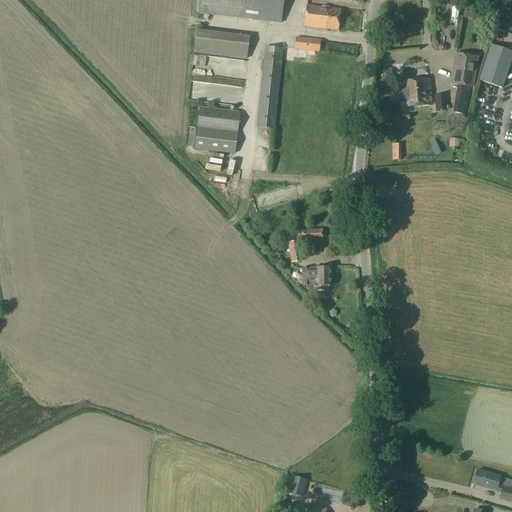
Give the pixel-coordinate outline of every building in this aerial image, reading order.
[(242,18),(258,20),(260,0),(195,0),(194,12),(233,16),(232,21),(242,22),(242,18)] [(289,24),(291,0),(279,0),(277,22),(289,24)] [(304,26),(328,29),(338,30),(340,10),(307,6),(304,26)] [(189,52),(243,58),(246,36),(192,31),(189,52)] [(290,47),(316,51),(318,39),(292,35),(290,47)] [(511,52),(491,45),(479,81),(502,89),(511,58),(511,52)] [(260,47),(258,93),(263,94),(262,110),(256,110),(255,127),(273,128),(278,48),(260,47)] [(454,104),(455,104),(454,113),(458,114),(458,115),(462,115),(462,114),(466,115),(468,107),(466,106),(470,87),(472,87),(476,58),(455,54),(450,83),(457,84),(454,104)] [(400,89),(391,90),(392,100),(401,99),(401,107),(431,105),(429,80),(399,82),(400,89)] [(446,110),(444,95),(434,97),(436,111),(446,110)] [(502,125),(504,101),(488,100),(488,97),(474,95),(472,116),(486,118),(485,123),(502,125)] [(456,117),(447,117),(448,125),(463,124),(463,117),(456,117)] [(193,119),(190,148),(231,153),(235,124),(193,119)] [(392,160),(401,160),(401,144),(392,144),(392,160)] [(262,179),(263,171),(253,169),(251,177),(262,179)] [(263,201),(301,191),(298,181),(260,190),(263,201)] [(301,242),(321,239),(319,229),(300,232),(301,242)] [(302,261),(298,241),(288,243),(291,263),(302,261)] [(330,268),(320,268),(302,268),(302,286),(330,286),(330,268)] [(510,503),(511,499),(511,497),(511,489),(497,485),(499,477),(477,470),(472,485),(501,493),(499,500),(510,503)] [(304,493),(307,481),(291,476),(286,493),(302,498),(303,497),(305,498),(306,494),(304,493)]
